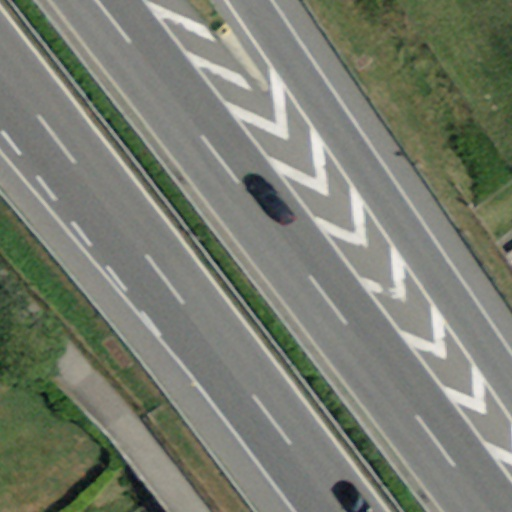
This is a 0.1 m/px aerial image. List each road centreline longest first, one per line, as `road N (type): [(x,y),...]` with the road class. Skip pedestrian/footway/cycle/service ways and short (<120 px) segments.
road 1 (motorway): [(484,511),(90,0)]
road 2 (motorway): [(0,68),(341,511)]
road 3 (motorway): [(511,386),(249,0)]
road 4 (tertiary): [(231,511),(511,300)]
